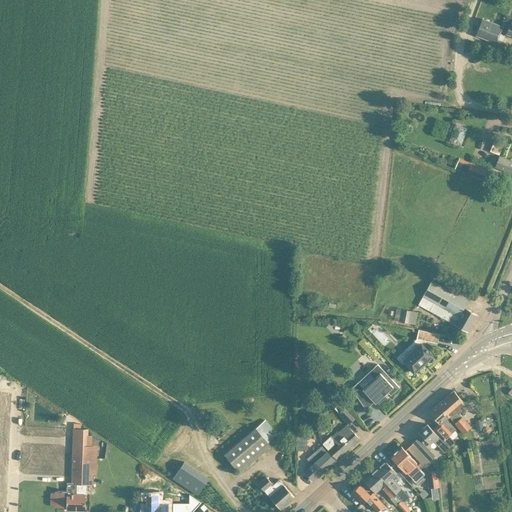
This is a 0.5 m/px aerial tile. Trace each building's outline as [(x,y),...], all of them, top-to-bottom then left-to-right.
[(481,19),(475,35),(496,43),(502,27),(481,19)] [(463,141),(465,127),(453,126),(452,140),(463,141)] [(511,178),(511,182),(511,161),(499,157),(495,167),(511,173),(511,178)] [(471,163),(466,173),(488,183),(492,172),(471,163)] [(466,308),(470,302),(432,279),(418,305),(430,312),(431,310),(455,324),(455,325),(468,332),(478,315),(466,308)] [(417,312),(396,308),(394,320),(415,324),(417,312)] [(439,334),(418,329),(416,339),(437,343),(439,334)] [(426,348),(421,343),(406,358),(402,353),(396,357),(402,364),(404,362),(414,372),(421,366),(421,367),(426,362),(426,361),(432,355),(428,350),(426,348)] [(373,376),(375,378),(364,388),(364,387),(363,389),(357,383),(351,388),(366,409),(374,401),(375,403),(377,401),(387,391),(391,395),(399,387),(378,364),(375,367),(369,372),(373,376)] [(444,414),(447,418),(448,416),(463,433),(471,427),(459,413),(461,410),(459,407),(464,402),(454,390),(441,401),(449,410),(444,414)] [(0,483),(7,484),(11,395),(0,394),(0,483)] [(446,419),(447,418),(444,414),(449,410),(441,401),(429,412),(439,424),(433,429),(443,440),(449,435),(456,430),(446,419)] [(354,419),(340,403),(334,408),(348,424),(354,419)] [(496,406),(485,408),(486,415),(492,414),(497,413),(496,406)] [(268,442),(277,434),(264,419),(222,454),(230,464),(231,463),(239,472),(271,446),(268,442)] [(334,433),(348,448),(359,438),(346,424),(337,431),(337,430),(334,433)] [(419,432),(425,439),(429,443),(432,440),(443,452),(449,447),(443,441),(443,440),(433,429),(433,430),(427,424),(419,432)] [(96,473),(97,446),(92,446),(93,435),(88,435),(88,429),(73,429),(71,483),(77,483),(81,483),(93,483),(93,472),(96,473)] [(306,432),(296,432),(296,450),(306,450),(306,432)] [(348,448),(334,433),(322,443),(336,459),(348,448)] [(418,438),(413,443),(429,461),(435,455),(418,438)] [(407,448),(425,468),(431,463),(429,461),(413,443),(407,448)] [(311,465),(304,471),(313,480),(334,460),(321,446),(314,452),(315,453),(308,460),(310,462),(309,463),(311,465)] [(390,456),(397,463),(406,473),(406,472),(415,482),(424,474),(415,464),(417,463),(401,446),(390,456)] [(385,461),(374,471),(404,502),(409,497),(394,480),(392,482),(389,479),(396,473),(385,461)] [(171,481),(198,494),(207,475),(180,462),(171,481)] [(461,466),(453,467),(454,475),(462,474),(461,466)] [(437,470),(426,472),(428,488),(431,488),(437,487),(439,486),(437,470)] [(411,509),(404,502),(374,471),(364,480),(375,492),(380,488),(396,505),(397,504),(404,511),(410,511),(409,511),(411,509)] [(280,509),(294,496),(279,480),(274,485),(266,476),(258,484),(270,497),(280,509)] [(67,482),(67,491),(64,491),(64,490),(61,490),(61,491),(56,491),(56,507),(66,507),(66,510),(85,510),(86,494),(77,494),(77,483),(71,483),(67,482)] [(382,511),(387,508),(372,493),(370,495),(367,491),(360,484),(351,492),(358,499),(362,503),(366,500),(377,511),(382,511)] [(189,503),(189,504),(200,504),(201,502),(190,494),(189,495),(189,503)] [(149,507),(144,507),(144,510),(143,511),(167,511),(168,503),(159,503),(158,495),(149,495),(149,507)]
